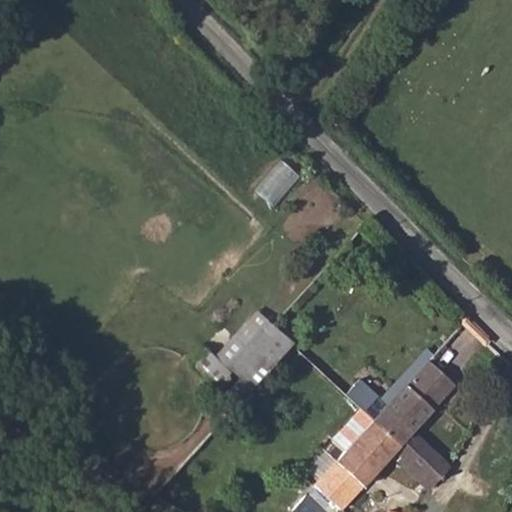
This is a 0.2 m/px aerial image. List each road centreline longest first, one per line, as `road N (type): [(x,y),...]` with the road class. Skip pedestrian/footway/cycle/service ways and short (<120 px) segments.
road 1 (unclassified): [(177,0),(511,343)]
road 2 (track): [(0,446),(39,426),(153,511)]
